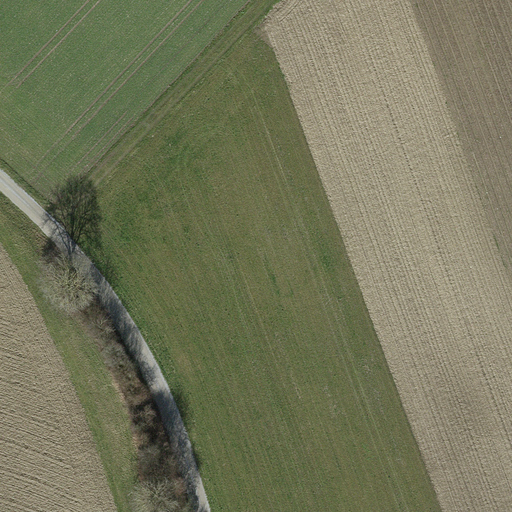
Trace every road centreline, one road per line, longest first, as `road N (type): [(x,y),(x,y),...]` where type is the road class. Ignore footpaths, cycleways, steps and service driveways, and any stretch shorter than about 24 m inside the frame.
road 1 (track): [(0,175),(49,219),(114,303),(164,404),(198,511)]
road 2 (track): [(49,219),(263,0)]
